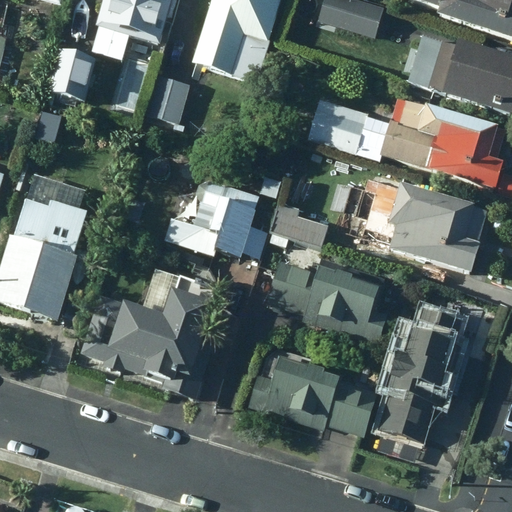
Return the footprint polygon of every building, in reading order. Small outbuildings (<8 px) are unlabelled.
[(4,0),(60,13),(63,0),(4,0)] [(94,0),(102,14),(138,24),(138,25),(133,41),(158,49),(172,0),(94,0)] [(259,77),(282,0),(212,0),(190,72),(248,89),(252,75),(259,77)] [(374,44),(382,15),(329,0),(323,0),(316,28),(374,44)] [(511,0),(407,0),(406,7),(437,16),(434,25),(511,49),(511,0)] [(0,79),(9,44),(0,41),(0,79)] [(511,129),(511,125),(511,70),(422,43),(407,91),(440,101),(439,107),(511,129)] [(83,112),(95,65),(55,54),(43,102),(83,112)] [(112,90),(122,92),(117,115),(139,121),(153,62),(131,57),(128,69),(118,66),(112,90)] [(177,131),(189,91),(154,80),(142,120),(177,131)] [(495,168),(504,138),(423,113),(423,116),(395,108),(388,131),(367,124),(367,121),(319,106),(307,146),(379,169),(381,164),(494,198),(502,170),(495,168)] [(63,114),(48,109),(45,121),(60,125),(63,114)] [(511,180),(503,177),(496,199),(511,204),(511,180)] [(275,205),(280,187),(264,182),(258,200),(275,205)] [(485,220),(366,183),(353,224),(363,227),(360,235),(391,245),(388,256),(470,282),(480,252),(476,251),(485,220)] [(0,312),(56,329),(75,265),(72,264),(86,219),(79,216),(84,197),(55,188),(47,214),(24,207),(12,246),(9,244),(0,272),(0,312)] [(238,268),(258,204),(206,189),(196,191),(193,202),(198,210),(191,233),(169,226),(163,248),(212,264),(213,260),(238,268)] [(287,246),(320,255),(326,232),(296,223),(298,216),(277,210),(268,240),(272,240),(269,248),(284,252),(287,246)] [(278,269),(265,310),(304,322),(301,329),(377,352),(388,317),(373,312),(381,285),(349,275),(347,281),(340,279),(343,273),(319,265),(315,281),(278,269)] [(209,317),(215,298),(154,278),(140,320),(98,305),(78,362),(103,372),(100,375),(195,405),(208,363),(199,360),(211,317),(209,317)] [(415,338),(402,334),(382,398),(389,401),(377,437),(422,451),(434,411),(442,414),(447,398),(439,396),(444,380),(440,379),(448,353),(453,355),(460,329),(422,316),(415,338)] [(363,444),(376,400),(319,380),(321,375),(276,362),(269,386),(256,382),(246,415),(323,437),(324,433),(363,444)]
